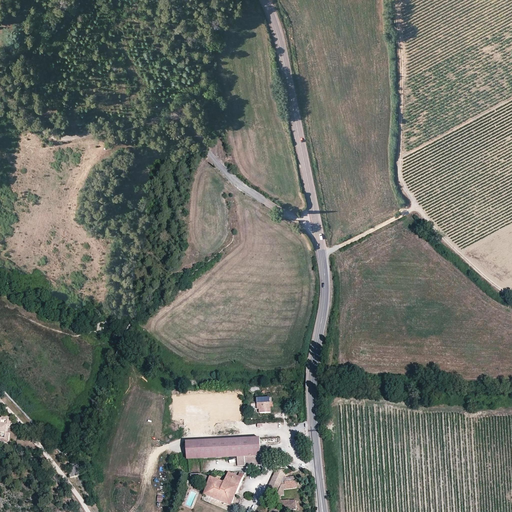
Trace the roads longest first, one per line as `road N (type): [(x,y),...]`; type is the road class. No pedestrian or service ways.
road 1 (tertiary): [(311,400),(323,265),(264,0)]
road 2 (track): [(321,254),(416,207),(400,173),(396,0)]
road 3 (track): [(101,295),(144,297),(183,267),(186,195),(206,152)]
road 4 (track): [(416,207),(511,294)]
road 5 (track): [(511,97),(400,156)]
